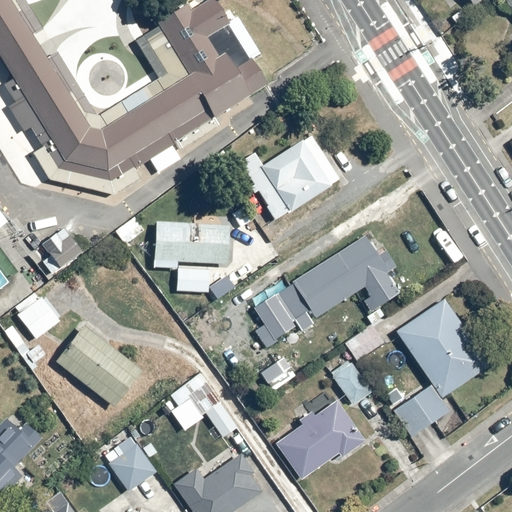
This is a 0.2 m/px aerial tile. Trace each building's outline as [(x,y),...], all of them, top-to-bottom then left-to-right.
[(0,0),(0,63),(50,144),(34,154),(53,183),(117,196),(153,173),(144,160),(272,78),(254,53),(234,65),(213,34),(239,16),(227,0),(206,0),(198,5),(194,0),(181,0),(160,15),(193,66),(100,122),(26,0),(0,0)] [(338,183),(310,136),(261,166),(253,153),(238,162),(274,221),(338,183)] [(138,216),(115,231),(124,245),(147,230),(138,216)] [(227,265),(229,224),(154,221),(152,262),(227,265)] [(78,252),(62,229),(37,245),(53,269),(78,252)] [(261,326),(254,331),(264,347),(296,326),(300,332),(313,324),(315,322),(313,319),(351,295),(362,288),(369,297),(362,302),(369,312),(399,293),(363,238),(291,285),(275,294),(251,310),(261,326)] [(208,269),(176,268),(175,292),(207,293),(208,269)] [(60,320),(37,292),(13,313),(35,340),(60,320)] [(486,368),(442,301),(395,332),(439,399),(486,368)] [(141,372),(82,325),(69,340),(53,360),(113,407),(141,372)] [(382,344),(371,326),(344,344),(355,361),(382,344)] [(39,344),(23,355),(31,367),(47,356),(39,344)] [(287,352),(257,372),(266,386),(296,366),(287,352)] [(373,391),(349,360),(329,375),(353,406),(373,391)] [(238,427),(199,371),(168,393),(177,407),(188,399),(199,414),(203,412),(221,439),(238,427)] [(446,413),(429,387),(392,411),(410,438),(446,413)] [(360,438),(334,401),(273,444),(299,481),(360,438)] [(40,439),(11,412),(0,423),(0,500),(20,480),(10,471),(40,439)] [(154,472),(129,436),(101,456),(127,492),(154,472)] [(261,491),(237,455),(208,474),(202,464),(174,483),(192,511),(233,511),(232,510),(261,491)] [(72,511),(63,498),(43,511),(72,511)]
